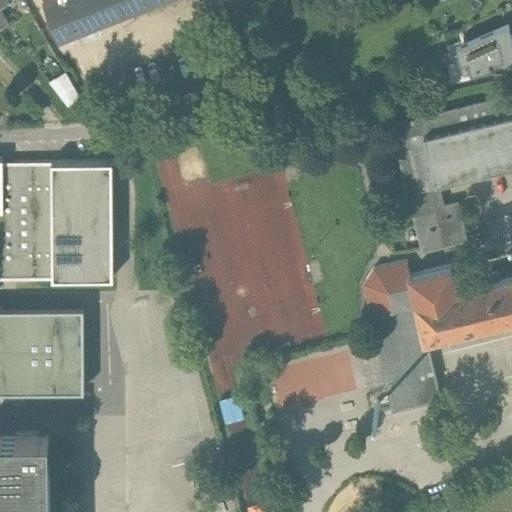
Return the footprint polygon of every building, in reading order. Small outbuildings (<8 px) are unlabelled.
[(44,0),(59,36),(150,0),(44,0)] [(500,67),(511,64),(511,37),(511,38),(508,23),(457,46),(460,62),(468,61),(470,74),(500,67)] [(511,64),(500,67),(502,78),(511,75),(511,64)] [(511,94),(393,124),(414,213),(442,206),(437,184),(511,166),(511,94)] [(0,274),(112,273),(111,158),(2,159),(2,157),(0,156),(0,274)] [(442,206),(414,213),(423,250),(465,239),(456,203),(442,206)] [(511,274),(457,288),(451,260),(410,270),(407,254),(375,262),(365,277),(395,403),(415,399),(393,305),(416,300),(425,338),(426,337),(511,317),(511,274)] [(425,338),(416,300),(393,305),(415,399),(439,393),(426,337),(425,338)] [(0,400),(4,400),(4,389),(84,389),(84,306),(0,306),(0,400)] [(0,427),(0,511),(44,511),(44,427),(0,427)] [(511,511),(511,468),(469,498),(478,511),(511,511)]
